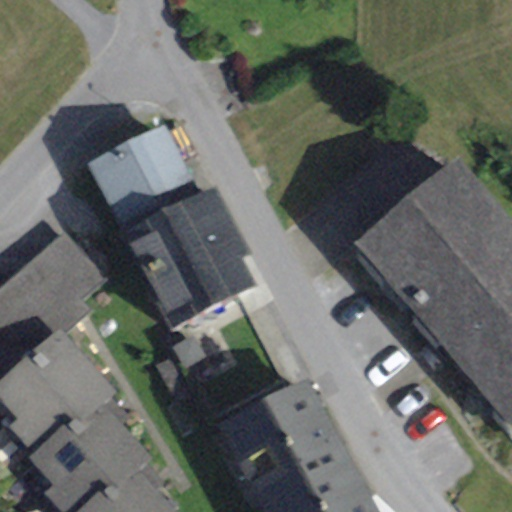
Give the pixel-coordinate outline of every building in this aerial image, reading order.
[(128,247),(173,332),(249,292),(234,262),(215,225),(224,220),(215,203),(199,211),(162,139),(98,173),(134,243),(128,247)] [(511,424),(511,241),(456,177),(366,255),(391,284),(421,319),(445,346),(501,412),(511,424)] [(234,262),(244,257),(224,220),(215,225),(234,262)] [(105,283),(68,242),(44,263),(81,304),(82,302),(105,283)] [(383,290),(391,284),(366,255),(358,261),(383,290)] [(72,312),(81,304),(44,263),(35,271),(72,312)] [(27,352),(72,312),(35,271),(0,301),(0,366),(5,372),(27,352)] [(60,344),(93,314),(82,302),(81,304),(72,312),(27,352),(38,364),(60,344)] [(437,353),(445,346),(421,319),(413,325),(437,353)] [(38,364),(0,397),(23,423),(49,451),(50,453),(97,411),(98,413),(110,402),(111,401),(60,344),(38,364)] [(189,396),(171,362),(160,368),(178,402),(189,396)] [(225,437),(256,494),(336,451),(306,394),(225,437)] [(127,422),(110,402),(98,413),(116,432),(127,422)] [(50,453),(49,451),(37,462),(35,463),(60,491),(79,511),(93,511),(132,478),(134,479),(146,468),(147,467),(116,432),(98,413),(97,411),(50,453)] [(511,440),(511,424),(501,412),(493,418),(511,440)] [(37,462),(49,451),(23,423),(11,434),(37,462)] [(336,451),(256,494),(265,511),(344,511),(363,502),(336,451)] [(163,488),(146,468),(134,479),(151,498),(163,488)] [(163,511),(151,498),(134,479),(132,478),(93,511),(163,511)] [(57,511),(79,511),(60,491),(48,501),(57,511)] [(368,511),(363,502),(344,511),(368,511)]
